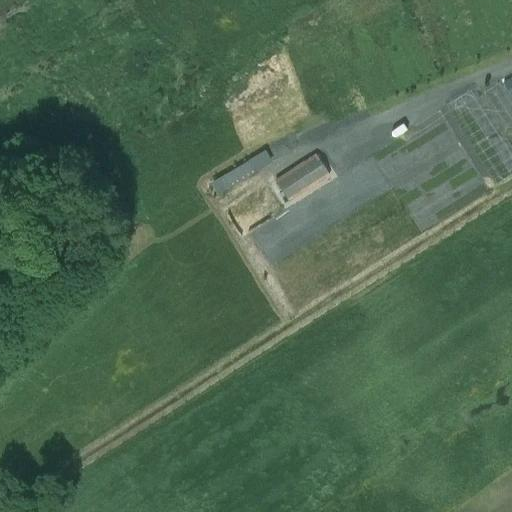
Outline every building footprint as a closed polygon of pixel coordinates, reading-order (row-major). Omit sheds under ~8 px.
[(511,144),(511,102),(500,84),(481,96),(511,144)] [(499,191),(511,182),(511,147),(476,91),(447,109),(499,191)] [(245,152),(217,164),(222,174),(249,162),(245,152)] [(313,154),(272,179),(284,199),(326,174),(313,154)] [(222,176),(227,186),(256,172),(252,162),(222,176)]
